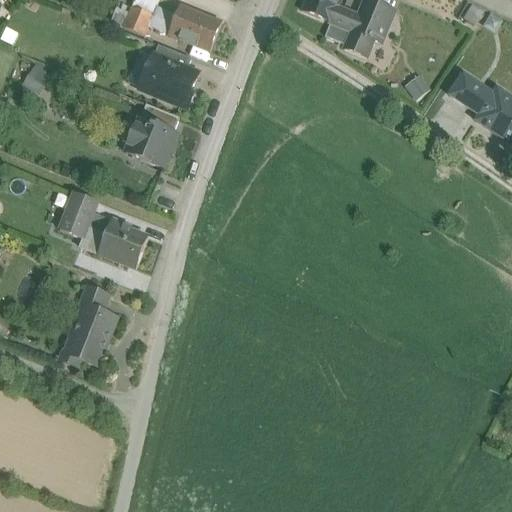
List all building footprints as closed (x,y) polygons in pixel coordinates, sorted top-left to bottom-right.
[(160,3),(153,0),(136,0),(133,10),(153,18),(154,18),(157,9),(160,3)] [(342,0),(307,0),(302,13),(331,25),(332,26),(338,11),(342,0)] [(386,11),(366,3),(359,19),(355,17),(343,46),(347,48),(346,51),(366,59),(374,42),(381,45),(390,24),(382,20),(386,11)] [(222,25),(181,8),(177,18),(170,36),(169,38),(210,55),(222,25)] [(177,18),(157,9),(154,18),(153,18),(149,28),(170,36),(177,18)] [(133,10),(124,30),(145,39),(149,28),(153,18),(133,10)] [(355,17),(338,11),(332,26),(331,25),(325,39),(343,46),(355,17)] [(192,61),(159,48),(154,59),(188,72),(192,61)] [(188,72),(154,59),(148,73),(151,79),(145,94),(188,111),(195,95),(192,94),(199,77),(188,72)] [(35,65),(24,84),(41,94),(53,75),(35,65)] [(416,101),(431,91),(420,76),(405,86),(416,101)] [(511,100),(497,91),(493,96),(464,77),(449,100),(479,119),(474,125),(511,149),(511,100)] [(457,140),(473,118),(446,99),(431,120),(457,140)] [(180,121),(147,108),(141,122),(174,136),(180,121)] [(141,122),(140,122),(127,155),(164,170),(177,137),(174,136),(141,122)] [(99,205),(76,196),(61,232),(83,242),(84,242),(94,217),(99,205)] [(133,231),(113,223),(112,225),(94,217),(84,242),(83,242),(81,249),(137,271),(148,240),(132,234),(133,231)] [(110,299),(87,290),(80,308),(84,310),(85,309),(103,316),(110,299)] [(103,316),(85,309),(84,310),(79,323),(74,326),(69,338),(71,343),(66,357),(98,370),(117,322),(103,316)]
